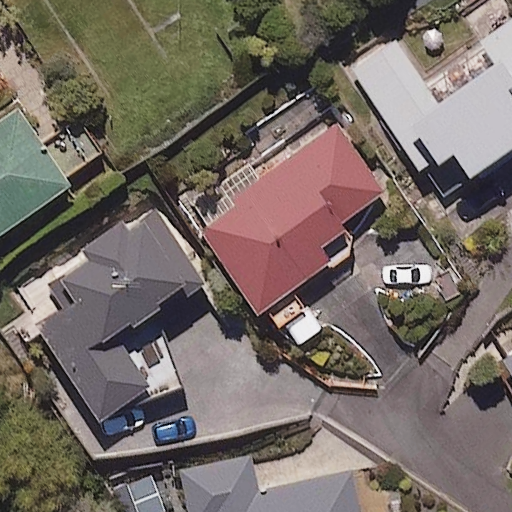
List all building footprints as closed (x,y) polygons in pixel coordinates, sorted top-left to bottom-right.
[(511,143),(511,14),(428,77),(397,35),(348,71),(413,159),(441,137),(469,175),(511,143)] [(0,217),(68,169),(19,99),(0,112),(0,217)] [(261,175),(251,160),(185,205),(250,301),(349,235),(336,216),(380,185),(338,123),(261,175)] [(191,265),(142,200),(18,292),(102,405),(150,369),(115,322),(191,265)] [(511,346),(496,355),(511,383),(511,346)] [(207,511),(213,511),(395,511),(391,492),(362,499),(355,465),(259,485),(252,451),(181,466),(190,511),(207,511)]
